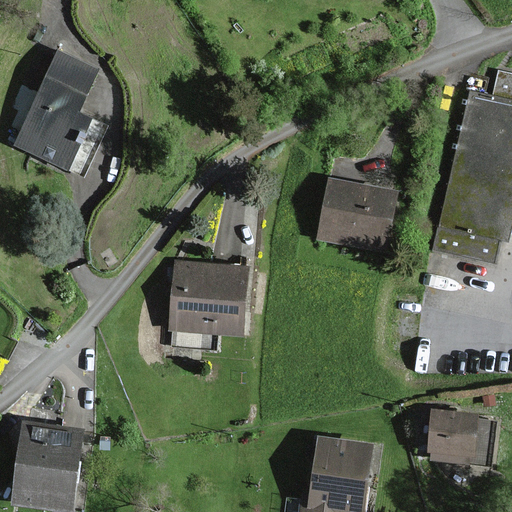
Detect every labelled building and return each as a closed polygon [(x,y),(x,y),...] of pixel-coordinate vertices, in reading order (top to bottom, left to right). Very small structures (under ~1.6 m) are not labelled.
[(92,68),(59,53),(17,145),(80,174),(102,126),(72,112),(92,68)] [(511,76),(500,74),(495,98),(475,94),(441,245),(497,258),(503,231),(511,233),(511,76)] [(395,192),(333,180),(323,234),(384,245),(395,192)] [(247,269),(179,265),(175,326),(244,330),(247,269)] [(476,417),(436,412),(432,449),(472,454),(476,417)] [(79,434),(27,428),(19,499),(70,505),(79,434)] [(370,445),(323,440),(317,499),(307,498),(305,511),(345,511),(346,508),(363,510),(370,445)]
